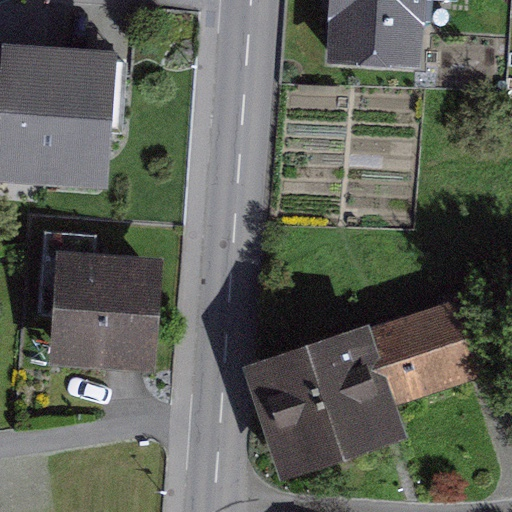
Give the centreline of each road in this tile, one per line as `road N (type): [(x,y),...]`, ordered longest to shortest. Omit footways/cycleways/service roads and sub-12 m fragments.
road 1 (tertiary): [(250,0),(220,425)]
road 2 (residential): [(0,445),(142,425),(220,425)]
